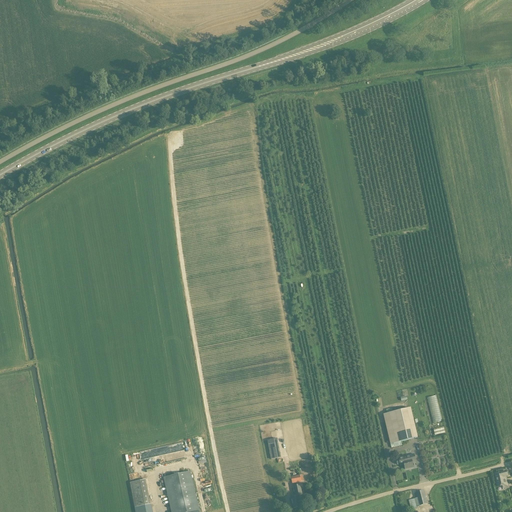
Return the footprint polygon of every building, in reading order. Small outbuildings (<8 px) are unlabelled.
[(442,421),(437,395),(428,397),(433,423),(442,421)] [(390,444),(418,438),(411,408),(383,415),(390,445),(390,444)] [(435,435),(445,433),(443,427),(433,429),(435,435)] [(271,460),(281,458),(278,443),(268,445),(271,460)] [(139,451),(142,467),(154,465),(154,463),(157,462),(156,457),(163,456),(162,447),(139,451)] [(416,462),(414,454),(410,455),(398,458),(398,459),(396,460),(397,465),(400,464),(400,466),(404,465),(405,470),(413,467),(412,461),(415,460),(416,462)] [(263,481),(272,479),(268,464),(259,466),(263,481)] [(509,488),(507,479),(504,479),(504,477),(507,476),(506,471),(499,473),(502,485),(503,489),(509,488)] [(189,472),(164,478),(172,511),(193,511),(198,511),(189,472)] [(301,482),(300,476),(291,477),(292,484),(301,482)] [(130,483),(132,493),(132,495),(135,508),(150,505),(147,490),(145,480),(130,483)] [(295,496),(291,497),(293,509),(300,507),(298,496),(302,495),(300,485),(293,486),(295,496)] [(417,508),(416,507),(427,504),(424,490),(415,493),(416,498),(414,499),(408,500),(411,510),(417,508)]
